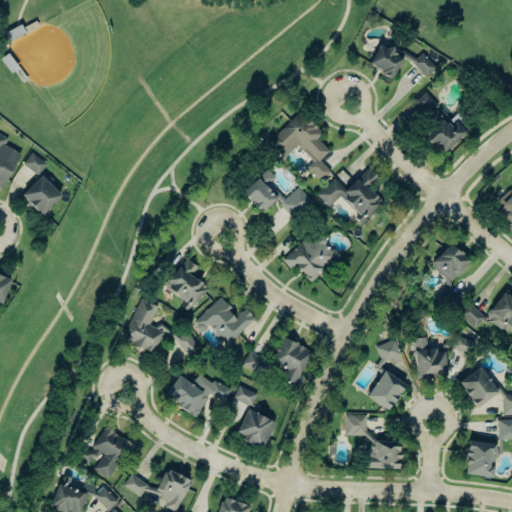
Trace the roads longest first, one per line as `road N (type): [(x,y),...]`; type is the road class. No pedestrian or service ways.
road 1 (tertiary): [(511,131),(439,196),(346,336),(280,511)]
road 2 (residential): [(123,388),(165,434),(286,486),(511,502)]
road 3 (residential): [(349,101),(439,196),(511,256)]
road 4 (residential): [(346,336),(276,297),(219,234)]
